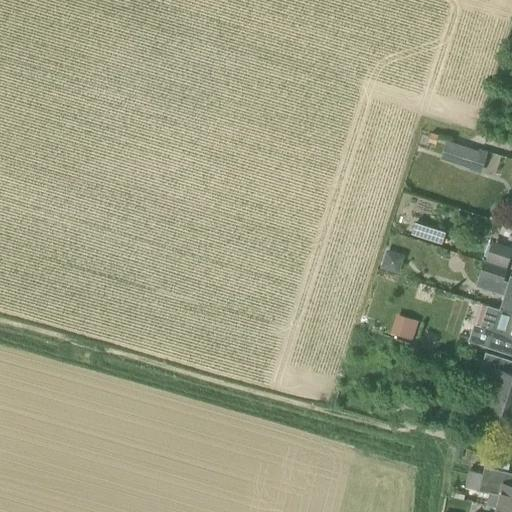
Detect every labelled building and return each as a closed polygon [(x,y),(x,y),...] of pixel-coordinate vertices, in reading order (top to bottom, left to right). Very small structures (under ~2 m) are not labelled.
[(478,151),(465,147),(458,168),(471,172),(478,151)] [(440,244),(444,232),(414,223),(410,235),(440,244)] [(506,268),(511,247),(490,241),(484,261),(506,268)] [(397,274),(403,256),(385,250),(379,268),(397,274)] [(501,283),(505,269),(481,262),(477,275),(501,283)] [(511,312),(511,313),(511,276),(509,276),(499,308),(511,312)] [(498,309),(486,306),(480,327),(472,324),(467,342),(486,348),(511,356),(511,313),(511,312),(499,308),(498,308),(498,309)] [(411,340),(417,322),(394,315),(389,334),(411,340)] [(408,363),(414,346),(405,343),(399,360),(408,363)] [(487,390),(511,398),(511,373),(504,371),(507,360),(485,352),(478,372),(491,377),(487,390)] [(511,422),(511,398),(487,390),(483,403),(470,399),(463,419),(486,426),(490,415),(511,422)] [(424,417),(428,404),(390,393),(386,408),(401,412),(402,410),(424,417)] [(496,508),(511,511),(511,486),(511,483),(511,473),(483,467),(477,492),(487,494),(485,505),(496,508)]
